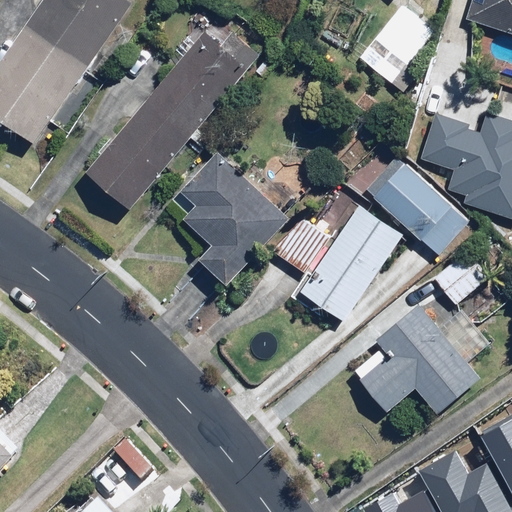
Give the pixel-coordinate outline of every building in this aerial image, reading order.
[(0,125),(33,148),(131,5),(124,0),(38,0),(0,56),(0,125)] [(511,0),(473,0),(467,19),(511,34),(511,0)] [(432,33),(402,8),(370,46),(365,41),(356,52),(407,94),(420,78),(405,66),(432,33)] [(219,42),(206,31),(89,173),(134,210),(263,54),(231,27),(219,42)] [(511,219),(511,117),(490,110),(482,136),(467,132),(469,125),(440,116),(436,130),(430,128),(420,159),(454,170),(448,188),(471,196),(468,205),(511,219)] [(349,174),(373,152),(358,136),(334,158),(349,174)] [(226,286),(289,220),(216,150),(166,202),(211,245),(198,259),(226,286)] [(471,224),(408,164),(375,199),(437,259),(471,224)] [(403,235),(360,206),(301,292),(344,321),(403,235)] [(305,272),(330,238),(303,218),(278,252),(305,272)] [(491,277),(466,251),(434,280),(459,307),(491,277)] [(464,312),(439,333),(415,303),(375,337),(386,350),(356,375),(388,412),(416,389),(439,416),(481,381),(467,365),(492,344),(464,312)] [(511,414),(478,433),(511,494),(511,493),(511,414)] [(0,474),(21,452),(0,431),(0,474)] [(418,468),(440,511),(506,511),(510,510),(485,460),(464,471),(453,450),(418,468)] [(359,502),(363,511),(433,511),(421,487),(393,501),(387,489),(359,502)] [(108,511),(100,503),(89,511),(108,511)]
